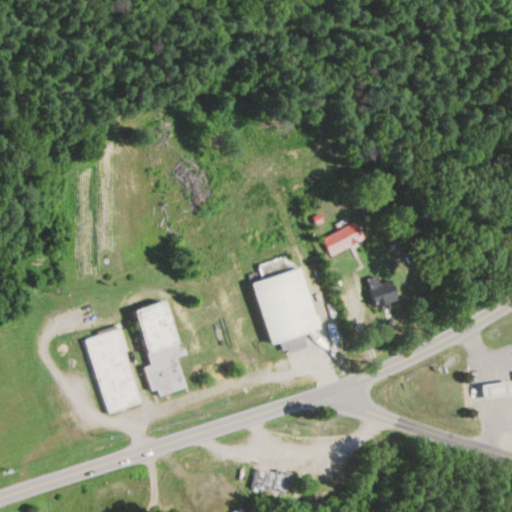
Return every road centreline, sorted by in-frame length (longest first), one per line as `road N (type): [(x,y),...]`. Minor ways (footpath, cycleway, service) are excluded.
road 1 (secondary): [(0,500),(369,376),(511,298)]
road 2 (residential): [(327,391),(511,459)]
